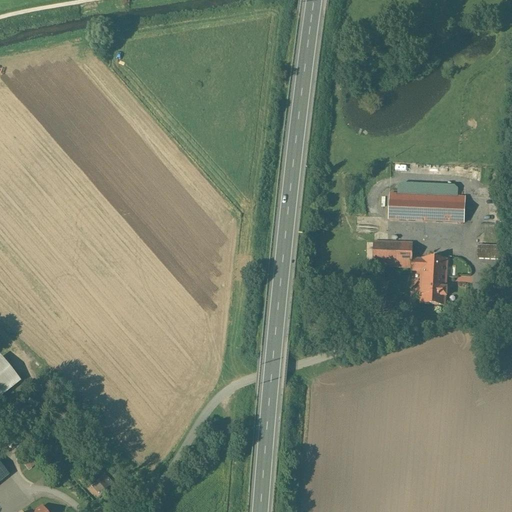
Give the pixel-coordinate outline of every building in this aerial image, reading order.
[(388,193),(388,220),(464,221),(465,195),(457,195),(458,188),(453,184),(401,183),(397,185),(397,193),(388,193)] [(412,266),(412,259),(412,241),(374,241),(374,265),(412,266)] [(503,247),(477,247),(477,261),(503,260),(503,247)] [(420,269),(420,259),(412,259),(412,266),(412,269),(420,269)] [(420,259),(420,269),(445,269),(445,259),(420,259)] [(445,269),(420,269),(420,305),(445,305),(445,269)] [(493,330),(481,336),(484,342),(496,337),(493,330)] [(0,393),(19,379),(1,357),(0,357),(0,393)]
